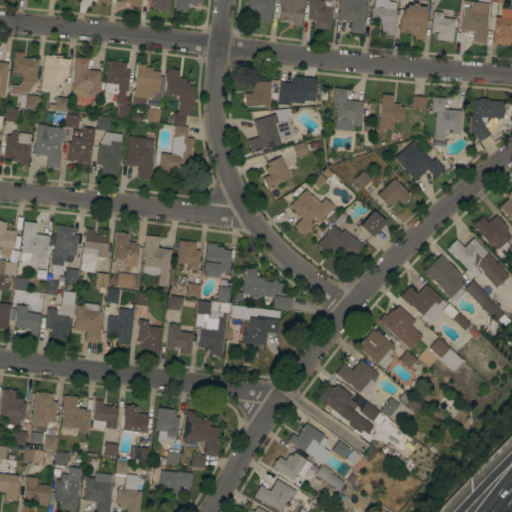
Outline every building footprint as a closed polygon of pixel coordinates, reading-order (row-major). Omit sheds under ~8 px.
[(169,0),(168,11),(151,9),(152,0),(169,0)] [(175,0),(200,0),(200,2),(195,1),(195,5),(187,4),(187,11),(174,10),(175,0)] [(247,0),(272,0),(270,21),(258,20),(259,13),(251,12),(251,9),(247,8),(247,0)] [(303,0),(300,26),(292,25),(293,20),(277,18),(278,0),(303,0)] [(309,0),(332,0),(329,29),(312,27),(313,19),(307,18),(309,0)] [(338,0),(365,0),(363,18),(364,18),(362,33),(349,32),(350,21),(337,19),(338,0)] [(380,33),(381,25),(378,25),(379,21),(370,20),(371,6),(373,6),(373,0),(388,0),(388,1),(395,1),(394,9),(395,9),(393,35),(380,33)] [(401,9),(402,9),(403,7),(405,7),(406,4),(411,5),(411,2),(417,3),(417,5),(426,6),(424,18),(426,18),(423,39),(413,38),(414,35),(411,34),(411,33),(398,31),(401,9)] [(463,6),(470,7),(471,5),(488,7),(485,29),(487,29),(485,43),(472,42),(473,31),(460,29),(463,6)] [(435,39),(436,31),(430,31),(433,11),(442,12),(442,17),(454,19),(452,41),(435,39)] [(494,16),(511,18),(511,44),(491,42),(494,16)] [(18,92),(18,94),(9,93),(10,85),(18,85),(20,81),(21,73),(11,72),(14,50),(22,51),(22,57),(38,58),(35,82),(34,82),(27,93),(18,92)] [(44,54),(54,55),(54,54),(61,55),(61,58),(69,59),(66,83),(58,82),(57,88),(52,87),(51,90),(50,90),(49,91),(41,90),(42,89),(40,89),(44,54)] [(74,71),(73,71),(74,56),(88,57),(86,69),(99,70),(97,93),(89,93),(88,97),(71,95),(74,71)] [(124,62),(124,69),(129,70),(127,90),(125,90),(124,97),(117,96),(117,93),(104,91),(107,60),(124,62)] [(0,61),(8,62),(3,95),(0,94),(0,61)] [(137,63),(139,63),(138,64),(142,64),(142,63),(144,64),(144,69),(159,71),(159,75),(165,76),(162,93),(154,92),(153,97),(151,97),(151,100),(146,99),(146,105),(131,103),(137,63)] [(179,95),(164,93),(166,80),(165,80),(166,68),(179,70),(178,77),(185,78),(185,81),(189,81),(189,85),(194,86),(193,95),(191,115),(185,114),(183,125),(171,124),(172,112),(177,112),(179,95)] [(277,103),(279,82),(290,83),(290,78),(293,79),(293,76),(316,78),(313,102),(303,101),(302,106),(277,103)] [(243,92),(251,92),(251,81),(268,81),(269,105),(243,105),(243,92)] [(336,102),(331,102),(333,87),(346,88),(345,99),(362,101),(360,125),(353,124),(352,130),(334,129),(336,102)] [(37,95),(36,109),(18,107),(20,93),(37,95)] [(380,105),(379,105),(380,94),(393,95),(392,102),(399,103),(399,106),(403,106),(401,128),(384,127),(385,119),(379,119),(380,105)] [(412,95),(424,96),(423,109),(411,108),(412,95)] [(55,104),(56,96),(68,97),(66,111),(65,113),(54,112),(54,109),(47,108),(48,103),(55,104)] [(435,111),(430,111),(431,96),(444,97),(444,108),(461,110),(459,133),(450,132),(450,129),(444,129),(443,140),(432,139),(435,111)] [(490,133),(478,141),(470,129),(470,128),(472,99),(478,99),(478,97),(488,98),(488,100),(503,100),(502,118),(496,118),(496,124),(485,124),(485,117),(481,117),(481,120),(490,133)] [(117,103),(129,104),(127,118),(115,117),(117,103)] [(3,120),(5,106),(17,108),(16,121),(3,120)] [(146,119),(147,107),(160,108),(158,121),(146,119)] [(66,113),(78,115),(77,128),(64,126),(66,113)] [(246,139),(257,136),(252,120),(275,113),(277,121),(286,118),(291,135),(278,139),(280,143),(250,152),(246,139)] [(97,115),(109,117),(107,130),(95,129),(97,115)] [(36,123),(45,124),(45,126),(62,128),(59,153),(60,153),(58,167),(45,166),(46,155),(33,153),(36,123)] [(184,157),(182,170),(177,170),(177,172),(170,172),(170,173),(157,172),(159,152),(170,153),(172,135),(173,135),(174,124),(187,126),(186,137),(193,137),(191,158),(184,157)] [(67,141),(70,141),(72,129),(82,130),(82,126),(94,128),(91,146),(88,169),(76,168),(77,160),(65,159),(67,141)] [(6,134),(11,134),(11,131),(30,133),(29,143),(27,165),(18,164),(19,160),(10,159),(11,157),(3,157),(6,134)] [(116,174),(100,172),(101,165),(95,164),(97,143),(99,144),(99,141),(105,131),(122,133),(116,174)] [(391,140),(391,131),(403,132),(403,141),(391,140)] [(128,135),(145,137),(144,138),(153,139),(150,163),(152,163),(150,175),(137,174),(138,166),(124,164),(128,135)] [(418,143),(422,139),(430,148),(426,152),(418,143)] [(393,157),(412,140),(430,160),(434,157),(443,168),(433,177),(426,168),(413,180),(393,157)] [(295,157),(291,145),(303,141),(307,153),(295,157)] [(306,144),(313,142),(314,149),(308,151),(306,144)] [(266,188),(261,177),(268,174),(265,167),(268,166),(266,162),(280,156),(289,177),(266,188)] [(321,172),(326,167),(333,174),(328,179),(321,172)] [(353,179),(362,170),(370,179),(369,180),(371,181),(364,188),(363,187),(362,188),(353,179)] [(318,189),(311,183),(319,173),(326,180),(318,189)] [(392,178),(402,188),(402,187),(411,195),(402,204),(396,199),(391,204),(389,202),(386,205),(376,195),(392,178)] [(511,223),(498,206),(508,198),(506,196),(509,194),(507,192),(511,187),(511,223)] [(319,221),(314,216),(309,220),(313,224),(302,234),(293,225),(301,217),(289,205),(305,189),(311,195),(311,194),(320,202),(325,197),(333,206),(319,221)] [(384,222),(371,236),(358,225),(372,210),(384,222)] [(332,222),(341,212),(347,217),(338,227),(332,222)] [(505,241),(511,249),(500,258),(494,250),(496,248),(491,242),(488,244),(471,224),(479,217),(485,223),(495,214),(508,229),(505,231),(510,237),(505,241)] [(45,258),(37,257),(37,262),(17,260),(18,250),(20,251),(22,235),(21,235),(23,220),(36,222),(35,233),(48,235),(45,258)] [(0,221),(5,222),(4,229),(15,230),(13,248),(10,248),(9,255),(0,253),(0,221)] [(73,226),(72,234),(77,234),(75,255),(73,255),(73,260),(72,260),(71,262),(63,261),(62,265),(51,264),(56,224),(73,226)] [(350,261),(330,246),(326,252),(323,249),(322,251),(319,248),(320,247),(317,245),(332,225),(341,232),(342,229),(362,244),(350,261)] [(93,267),(93,272),(79,270),(82,246),(83,246),(85,227),(93,228),(92,233),(108,235),(106,257),(100,267),(93,267)] [(127,234),(126,241),(134,242),(134,245),(138,245),(136,260),(135,260),(134,266),(125,265),(125,259),(112,257),(115,232),(127,234)] [(144,249),(143,249),(145,234),(158,236),(158,237),(159,238),(158,247),(170,249),(167,270),(169,271),(167,286),(157,285),(158,274),(155,274),(151,274),(147,273),(144,272),(142,272),(144,249)] [(447,246),(446,245),(453,239),(454,240),(455,239),(462,247),(466,243),(466,242),(474,234),(477,237),(475,240),(507,275),(495,287),(493,286),(487,292),(474,278),(475,277),(457,258),(456,259),(446,248),(447,246)] [(197,270),(187,269),(187,264),(180,263),(180,260),(175,259),(178,239),(194,242),(194,249),(199,250),(197,270)] [(216,243),(215,246),(223,247),(223,249),(231,250),(228,273),(218,271),(218,277),(202,275),(206,242),(216,243)] [(458,273),(457,273),(461,277),(460,278),(464,282),(460,287),(464,291),(454,302),(449,297),(448,298),(440,289),(440,288),(432,279),(430,280),(422,271),(440,254),(458,273)] [(15,275),(0,273),(0,260),(16,263),(15,275)] [(264,295),(263,299),(266,299),(265,305),(255,304),(256,298),(260,299),(261,295),(241,293),(244,267),(256,269),(255,276),(263,277),(263,280),(272,281),(272,279),(277,280),(277,282),(283,283),(281,294),(271,293),(271,296),(264,295)] [(76,282),(66,281),(68,268),(77,269),(76,282)] [(108,273),(106,286),(94,284),(95,272),(108,273)] [(137,288),(115,286),(116,273),(127,274),(127,273),(139,275),(137,288)] [(25,290),(14,289),(16,276),(27,278),(25,290)] [(45,280),(58,282),(56,295),(44,293),(45,280)] [(487,296),(486,297),(509,320),(504,325),(497,318),(494,321),(463,288),(472,280),(487,296)] [(200,284),(198,298),(185,296),(187,282),(200,284)] [(445,302),(428,321),(410,305),(410,306),(399,296),(408,286),(416,293),(425,283),(445,302)] [(230,287),(228,301),(216,299),(217,285),(230,287)] [(104,301),(106,287),(118,289),(117,303),(104,301)] [(149,293),(147,305),(135,304),(136,291),(149,293)] [(183,297),(181,310),(165,308),(167,295),(183,297)] [(292,297),(290,309),(272,307),(273,295),(292,297)] [(227,312),(225,312),(223,331),(222,331),(221,344),(220,356),(207,354),(208,350),(204,350),(205,347),(196,345),(199,326),(194,325),(197,300),(210,301),(210,300),(228,302),(227,312)] [(81,305),(82,301),(97,304),(100,305),(99,310),(101,311),(99,327),(100,327),(98,339),(99,339),(99,343),(84,341),(85,330),(72,328),(76,304),(81,305)] [(6,329),(0,328),(0,302),(9,304),(6,329)] [(71,317),(68,317),(65,338),(48,335),(49,328),(44,327),(46,307),(59,309),(60,302),(73,303),(71,317)] [(443,308),(447,303),(456,312),(451,317),(443,308)] [(36,334),(28,333),(29,328),(13,326),(16,304),(27,305),(26,311),(39,313),(36,334)] [(228,316),(276,321),(277,310),(229,305),(228,316)] [(414,320),(410,325),(421,335),(409,349),(377,319),(383,313),(385,315),(390,309),(392,311),(397,305),(414,320)] [(104,334),(107,316),(117,317),(118,307),(133,309),(128,345),(116,343),(116,339),(114,335),(104,334)] [(469,323),(463,330),(451,318),(457,312),(469,323)] [(277,333),(266,332),(264,345),(244,343),(245,338),(242,338),(242,333),(245,334),(247,317),(264,319),(264,318),(278,320),(277,333)] [(157,346),(158,346),(158,351),(138,348),(139,341),(135,340),(138,319),(148,320),(147,325),(159,326),(157,346)] [(189,354),(180,353),(181,347),(165,345),(168,323),(179,324),(178,331),(192,332),(189,354)] [(388,354),(392,357),(383,368),(356,346),(371,328),(374,331),(375,330),(392,344),(394,348),(388,354)] [(461,360),(452,370),(438,358),(439,357),(428,347),(437,338),(461,360)] [(416,359),(408,368),(397,359),(405,350),(416,359)] [(377,373),(372,380),(375,382),(364,395),(346,381),(346,382),(334,373),(342,362),(351,370),(359,359),(377,373)] [(354,398),(352,401),(358,405),(355,409),(348,404),(348,405),(341,401),(334,411),(316,397),(327,383),(332,387),(335,384),(354,398)] [(15,390),(14,397),(22,398),(21,402),(25,402),(24,416),(22,416),(22,419),(19,419),(18,425),(16,425),(16,428),(6,427),(8,415),(0,414),(0,405),(2,388),(15,390)] [(52,393),(51,400),(57,401),(54,422),(48,421),(48,422),(46,422),(45,431),(36,430),(36,428),(30,428),(35,391),(52,393)] [(420,404),(413,413),(397,400),(403,391),(420,404)] [(76,396),(75,407),(85,408),(86,398),(92,399),(90,410),(88,409),(85,432),(76,431),(76,430),(60,428),(62,410),(61,409),(63,394),(76,396)] [(398,403),(388,416),(379,409),(389,396),(398,403)] [(115,428),(104,427),(104,429),(91,428),(94,398),(96,398),(96,400),(99,400),(99,398),(102,399),(101,404),(117,406),(115,428)] [(376,409),(369,419),(358,411),(365,401),(376,409)] [(136,412),(147,413),(145,432),(137,431),(137,434),(122,432),(123,416),(124,404),(137,405),(136,412)] [(174,409),(173,416),(178,416),(176,430),(177,430),(176,437),(167,436),(167,440),(156,439),(157,430),(154,429),(157,407),(174,409)] [(194,411),(194,416),(210,418),(209,426),(221,428),(217,456),(203,454),(205,440),(200,440),(200,441),(196,441),(196,447),(181,445),(185,410),(194,411)] [(338,420),(332,416),(335,411),(341,414),(338,420)] [(323,434),(322,436),(327,439),(322,447),(329,451),(321,464),(311,457),(312,456),(286,440),(291,433),(296,435),(304,422),(323,434)] [(411,434),(415,429),(422,434),(418,439),(411,434)] [(24,444),(12,443),(14,430),(26,431),(24,444)] [(56,436),(55,450),(42,448),(44,435),(56,436)] [(348,447),(341,457),(330,450),(337,440),(348,447)] [(118,444),(116,456),(103,454),(105,442),(118,444)] [(147,460),(124,457),(124,455),(129,455),(130,445),(148,447),(147,460)] [(428,449),(431,445),(438,450),(435,454),(428,449)] [(42,450),(41,458),(42,458),(42,463),(22,460),(24,448),(42,450)] [(168,450),(168,449),(177,450),(177,452),(179,452),(177,464),(165,463),(165,464),(158,463),(159,458),(165,459),(166,450),(168,450)] [(345,459),(351,449),(359,454),(352,464),(345,459)] [(55,451),(67,452),(65,466),(53,464),(55,451)] [(310,463),(302,477),(296,474),(292,480),(273,468),(270,466),(272,463),(273,464),(277,459),(275,458),(277,454),(281,456),(280,457),(284,460),(288,453),(291,455),(293,452),(310,463)] [(205,455),(203,467),(190,465),(191,453),(205,455)] [(0,458),(11,460),(10,471),(0,469),(0,458)] [(399,464),(404,458),(413,465),(408,472),(399,464)] [(125,511),(126,507),(118,506),(119,503),(114,502),(116,488),(123,488),(125,475),(115,474),(115,473),(114,473),(115,459),(128,461),(126,473),(137,475),(137,478),(142,479),(142,483),(141,483),(140,489),(136,488),(135,490),(140,491),(137,511),(125,511)] [(314,474),(320,464),(331,470),(329,473),(342,480),(337,489),(314,474)] [(58,507),(59,500),(53,499),(56,479),(61,480),(62,473),(67,474),(68,466),(80,468),(75,509),(58,507)] [(144,482),(146,468),(156,469),(154,484),(144,482)] [(179,485),(177,499),(166,498),(166,496),(153,494),(154,486),(158,487),(160,470),(176,472),(176,470),(192,472),(190,487),(179,485)] [(0,472),(18,475),(15,500),(3,499),(4,492),(0,491),(0,472)] [(85,476),(93,477),(94,472),(110,474),(109,482),(110,482),(108,499),(109,499),(108,511),(94,511),(96,501),(82,499),(85,476)] [(347,480),(351,474),(357,478),(353,485),(347,480)] [(25,476),(36,477),(35,483),(48,485),(46,505),(38,505),(39,500),(23,498),(25,476)] [(269,490),(276,479),(296,491),(291,498),(303,504),(300,508),(306,511),(293,511),(287,508),(285,511),(281,511),(266,502),(265,504),(252,496),(259,484),(269,490)]
